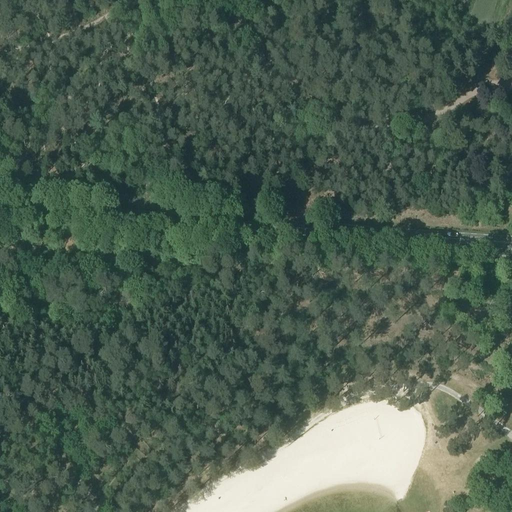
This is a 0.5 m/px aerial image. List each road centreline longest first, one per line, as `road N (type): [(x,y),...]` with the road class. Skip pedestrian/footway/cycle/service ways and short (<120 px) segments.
road 1 (primary): [(511,248),(0,211)]
road 2 (track): [(511,76),(422,120),(348,127),(269,76),(228,1),(218,0)]
road 3 (track): [(139,0),(67,38),(0,52)]
